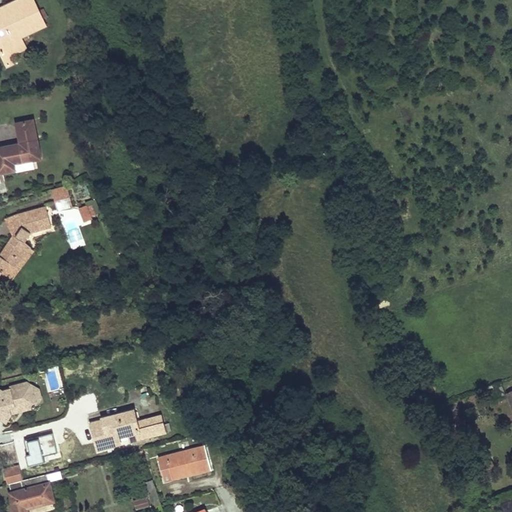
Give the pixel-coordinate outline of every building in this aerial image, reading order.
[(13,36),(44,21),(33,0),(17,0),(13,2),(16,9),(1,17),(0,14),(0,44),(3,50),(1,51),(8,65),(13,63),(10,55),(20,50),(13,36)] [(20,144),(0,147),(0,172),(16,170),(15,163),(14,162),(17,161),(18,163),(32,160),(34,159),(30,143),(37,141),(33,119),(16,123),(20,144)] [(30,143),(34,159),(41,158),(37,141),(30,143)] [(34,168),(32,160),(18,163),(17,161),(14,162),(15,163),(16,170),(16,172),(34,168)] [(70,198),(55,203),(57,210),(72,205),(70,198)] [(93,218),(87,204),(79,208),(85,222),(93,218)] [(0,255),(0,271),(2,272),(9,263),(16,267),(30,248),(31,247),(25,241),(31,232),(51,227),(46,206),(18,214),(21,228),(15,236),(13,235),(0,255)] [(18,214),(5,219),(13,235),(15,236),(21,228),(18,214)] [(75,215),(63,220),(71,244),(83,240),(75,215)] [(9,263),(2,272),(12,279),(34,250),(30,248),(16,267),(9,263)] [(501,381),(485,387),(490,400),(506,395),(501,381)] [(32,400),(39,390),(27,383),(23,384),(18,391),(11,393),(10,389),(2,391),(0,389),(0,420),(6,424),(12,415),(13,415),(12,412),(16,411),(16,414),(24,412),(24,413),(36,410),(35,406),(35,405),(34,405),(32,400)] [(23,384),(10,387),(10,389),(11,393),(18,391),(23,384)] [(39,390),(32,400),(34,405),(35,405),(35,406),(42,404),(39,390)] [(94,423),(97,435),(94,436),(95,439),(98,449),(116,444),(117,444),(115,438),(119,437),(129,434),(131,441),(156,434),(152,418),(137,422),(134,410),(102,418),(103,420),(94,423)] [(160,416),(152,418),(156,434),(165,432),(160,416)] [(58,453),(53,434),(24,441),(28,456),(25,457),(28,467),(44,462),(43,457),(58,453)] [(481,443),(467,450),(480,474),(494,466),(481,443)] [(164,481),(211,468),(205,445),(158,458),(164,481)] [(4,469),(8,484),(23,480),(19,465),(4,469)] [(75,467),(52,473),(53,478),(61,476),(62,479),(76,474),(75,467)] [(23,480),(8,484),(15,511),(27,511),(26,508),(45,503),(45,500),(53,498),(47,474),(23,480)] [(157,478),(152,479),(152,481),(160,504),(161,506),(166,504),(157,478)] [(152,481),(146,483),(149,491),(150,491),(155,506),(160,504),(152,481)] [(149,506),(146,498),(133,502),(135,510),(149,506)] [(511,511),(511,499),(500,505),(502,511),(511,511)]
